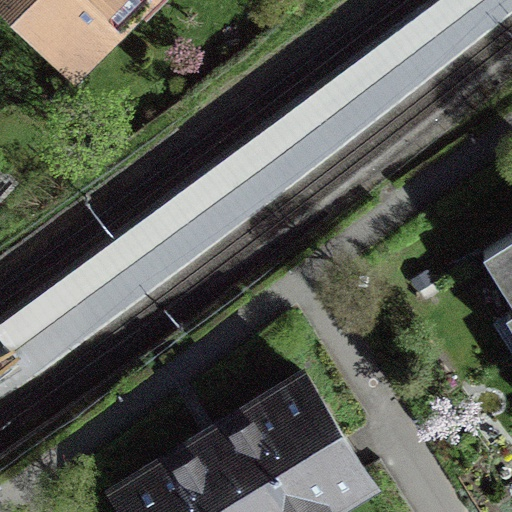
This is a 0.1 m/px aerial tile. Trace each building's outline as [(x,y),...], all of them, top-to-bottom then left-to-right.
[(0,380),(0,395),(511,8),(511,0),(432,0),(0,317),(0,336),(21,365),(0,380)] [(153,0),(1,0),(75,75),(153,0)] [(511,228),(476,251),(511,309),(511,228)] [(0,482),(2,482),(0,477),(0,380),(21,365),(0,336),(0,482)] [(331,511),(377,484),(304,367),(108,489),(122,511),(331,511)]
